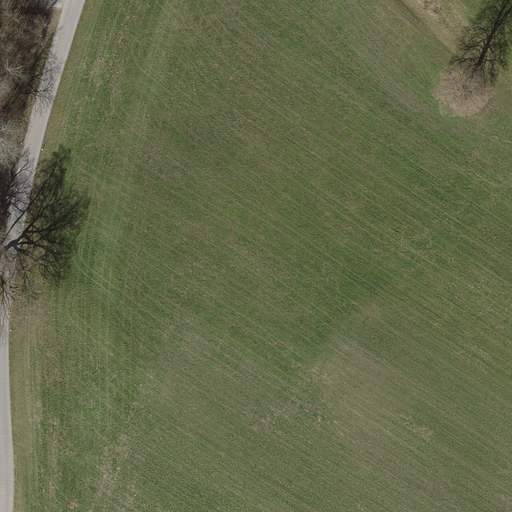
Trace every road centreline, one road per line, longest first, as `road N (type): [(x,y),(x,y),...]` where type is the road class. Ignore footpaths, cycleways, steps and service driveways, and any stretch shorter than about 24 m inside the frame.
road 1 (unclassified): [(0,325),(21,182),(78,0)]
road 2 (track): [(400,0),(511,89)]
